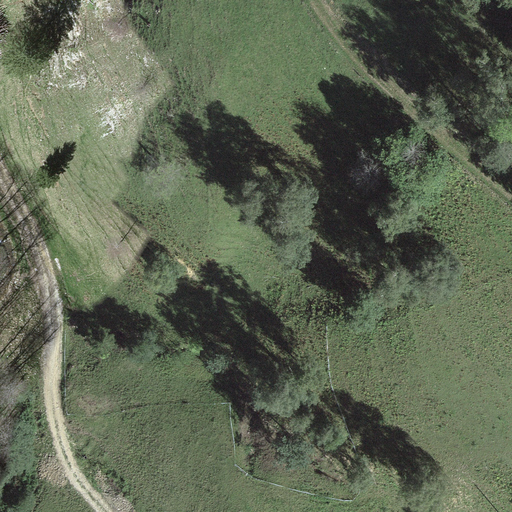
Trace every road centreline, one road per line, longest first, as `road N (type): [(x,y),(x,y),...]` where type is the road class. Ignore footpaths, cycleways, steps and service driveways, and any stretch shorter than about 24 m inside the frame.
road 1 (track): [(0,177),(38,279),(44,408),(98,511)]
road 2 (track): [(319,0),(360,57),(511,196)]
